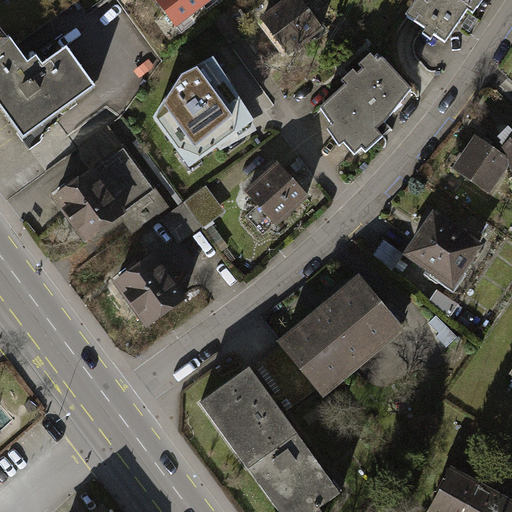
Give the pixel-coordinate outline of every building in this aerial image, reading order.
[(0,0),(0,114),(18,139),(92,88),(63,48),(39,64),(0,17),(0,0)] [(208,0),(149,0),(144,4),(166,34),(210,2),(208,0)] [(270,0),(275,7),(258,19),(284,54),(318,28),(296,0),(270,0)] [(413,0),(403,16),(441,41),(468,0),(413,0)] [(179,76),(151,118),(188,169),(255,120),(214,56),(179,76)] [(374,57),(318,109),(341,142),(351,153),(359,147),(362,151),(378,136),(372,130),(381,121),(406,89),(378,60),(374,57)] [(502,147),(495,154),(503,162),(511,170),(511,130),(508,127),(495,140),(502,147)] [(484,192),(503,162),(495,154),(491,150),(474,138),(451,170),(484,192)] [(50,183),(90,242),(128,216),(136,229),(171,205),(129,145),(99,165),(92,155),(50,183)] [(275,164),(243,192),(272,224),(303,196),(275,164)] [(207,185),(185,201),(204,227),(225,212),(207,185)] [(474,246),(430,216),(403,257),(428,274),(430,271),(449,284),(474,246)] [(153,241),(112,269),(149,323),(190,295),(153,241)] [(278,343),(256,360),(290,403),(312,386),(331,371),(335,375),(347,364),(345,361),(359,349),(364,355),(380,341),(377,337),(393,323),(357,280),(330,302),(333,305),(327,310),(325,308),(312,319),(314,321),(309,325),(306,320),(278,343)] [(245,367),(196,402),(264,497),(274,511),(317,511),(315,508),(336,493),(245,367)] [(0,435),(16,420),(0,402),(0,435)] [(435,496),(426,511),(511,511),(511,509),(484,494),(445,473),(433,495),(435,496)]
